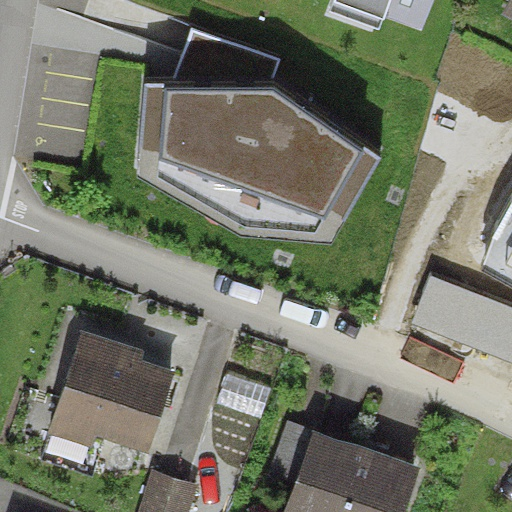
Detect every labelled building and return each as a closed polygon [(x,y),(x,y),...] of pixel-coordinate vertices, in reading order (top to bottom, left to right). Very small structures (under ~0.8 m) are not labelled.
[(355,0),(419,23),(427,0),(355,0)] [(511,9),(511,0),(506,0),(503,5),(511,9)] [(279,60),(193,28),(174,79),(145,80),(138,177),(241,236),(331,243),(380,159),(271,82),(279,60)] [(511,210),(483,263),(511,279),(511,210)] [(51,414),(143,443),(166,372),(106,353),(109,344),(77,333),(51,414)] [(393,511),(408,470),(311,435),(283,511),(393,511)] [(179,511),(187,488),(151,476),(139,511),(179,511)]
